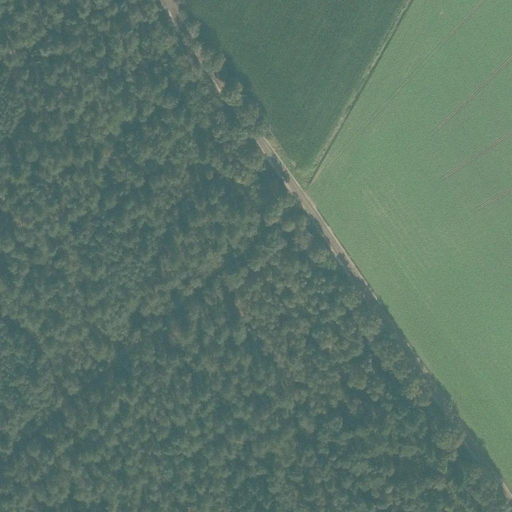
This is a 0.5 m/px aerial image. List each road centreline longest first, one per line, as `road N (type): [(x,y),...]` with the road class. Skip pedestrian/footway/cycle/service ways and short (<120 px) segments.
road 1 (track): [(300,198),(511,507)]
road 2 (track): [(0,461),(261,233)]
road 3 (track): [(169,10),(300,198)]
